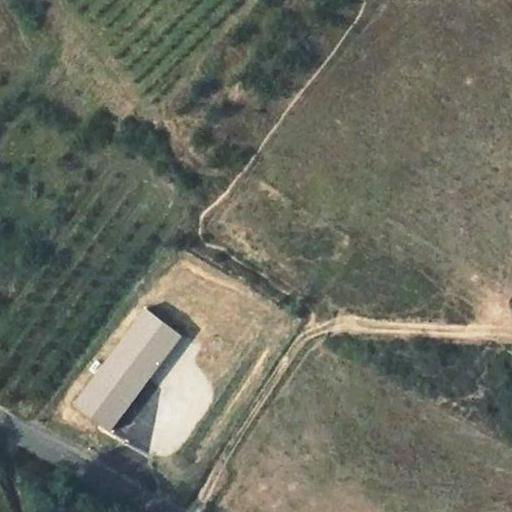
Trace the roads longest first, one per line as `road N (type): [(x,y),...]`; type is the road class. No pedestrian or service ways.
road 1 (track): [(189,511),(226,441),(313,327),(497,332)]
road 2 (tertiary): [(0,424),(158,511)]
